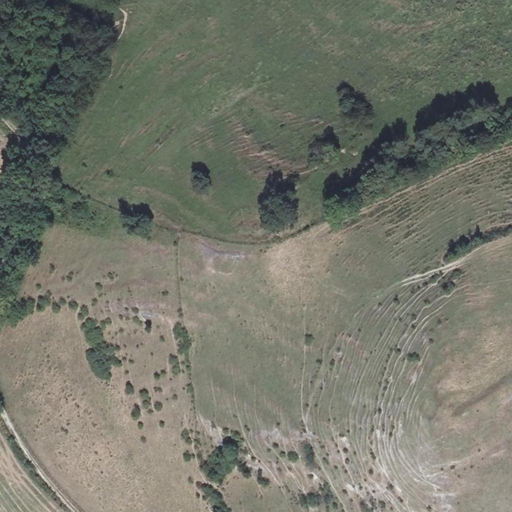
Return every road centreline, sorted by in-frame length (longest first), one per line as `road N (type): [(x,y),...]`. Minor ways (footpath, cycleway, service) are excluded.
road 1 (track): [(0,116),(42,150),(0,292)]
road 2 (track): [(0,395),(34,463),(75,511)]
